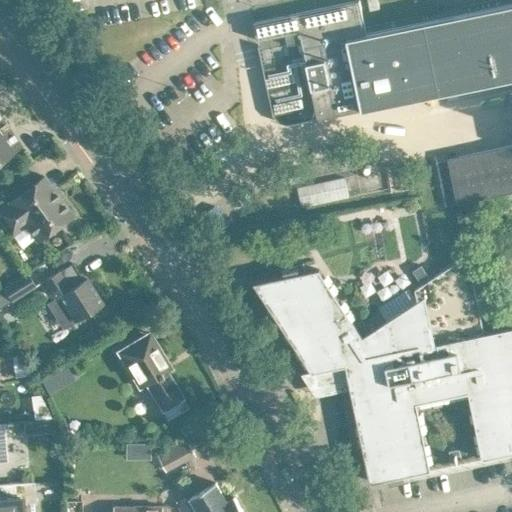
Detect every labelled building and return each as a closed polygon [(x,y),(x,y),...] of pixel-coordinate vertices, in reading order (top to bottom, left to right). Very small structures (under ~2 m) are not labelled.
[(511,3),(367,34),(364,21),(360,0),(290,15),(254,22),(257,40),(286,35),(288,45),(302,42),(307,64),(308,70),(315,101),(318,118),(338,114),(336,104),(357,99),(423,85),(425,96),(511,78),(511,145),(463,156),(448,159),(448,160),(436,162),(445,206),(457,203),(511,191),(511,3)] [(0,115),(0,158),(20,143),(0,115)] [(380,176),(383,196),(395,194),(392,175),(380,176)] [(10,203),(0,210),(0,218),(1,220),(2,220),(24,223),(37,240),(41,237),(44,237),(47,235),(47,232),(71,215),(43,176),(9,201),(10,203)] [(349,197),(345,177),(297,187),(301,207),(349,197)] [(511,327),(484,333),(468,254),(415,289),(417,301),(363,336),(319,269),(255,282),(313,371),(325,369),(335,383),(350,380),(371,481),(431,469),(417,402),(469,391),(483,458),(510,452),(511,458),(511,327)] [(71,262),(40,282),(51,300),(48,303),(63,326),(74,319),(75,320),(102,302),(86,278),(83,280),(71,262)] [(0,307),(35,286),(27,272),(0,288),(0,307)] [(171,369),(155,343),(152,345),(145,335),(118,352),(140,388),(147,383),(162,410),(182,398),(166,372),(171,369)] [(62,370),(41,383),(46,390),(66,377),(62,370)] [(33,434),(47,428),(38,405),(24,411),(33,434)] [(196,454),(190,443),(179,444),(153,457),(158,467),(163,464),(166,470),(196,454)] [(34,482),(0,484),(0,511),(34,511),(33,503),(35,503),(34,482)] [(226,501),(215,483),(191,497),(191,498),(181,504),(185,511),(242,511),(234,497),(226,501)]
